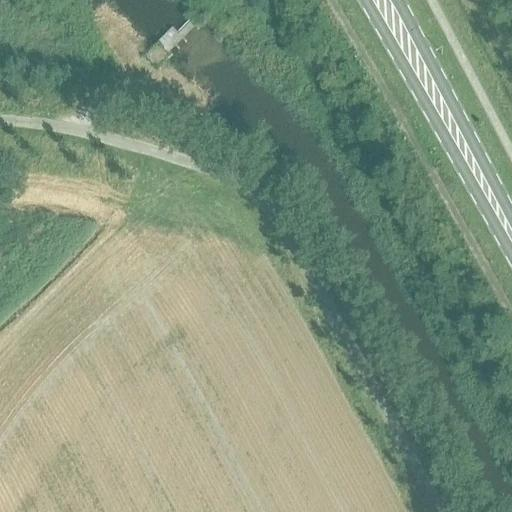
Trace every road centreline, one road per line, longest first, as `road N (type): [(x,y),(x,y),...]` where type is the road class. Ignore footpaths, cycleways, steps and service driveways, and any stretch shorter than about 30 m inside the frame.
road 1 (unclassified): [(435,511),(257,194),(160,152),(73,127),(0,119)]
road 2 (primary): [(511,251),(375,0)]
